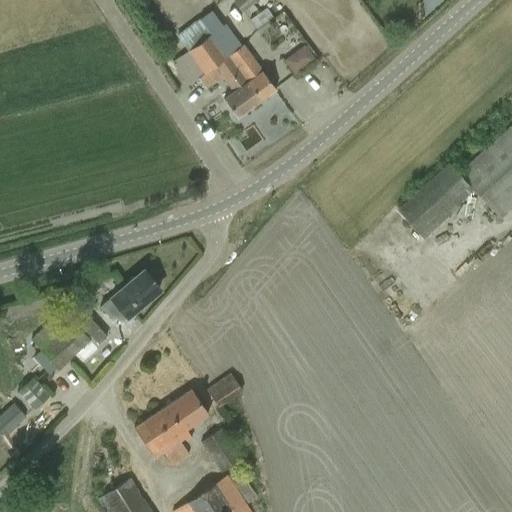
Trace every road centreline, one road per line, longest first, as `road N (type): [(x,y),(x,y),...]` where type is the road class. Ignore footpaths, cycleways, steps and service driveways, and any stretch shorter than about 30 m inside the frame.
road 1 (unclassified): [(0,495),(139,343),(213,247),(210,211)]
road 2 (tertiary): [(242,194),(290,163),(472,0)]
road 3 (unclassified): [(242,194),(116,0)]
road 4 (tertiary): [(0,275),(210,211)]
